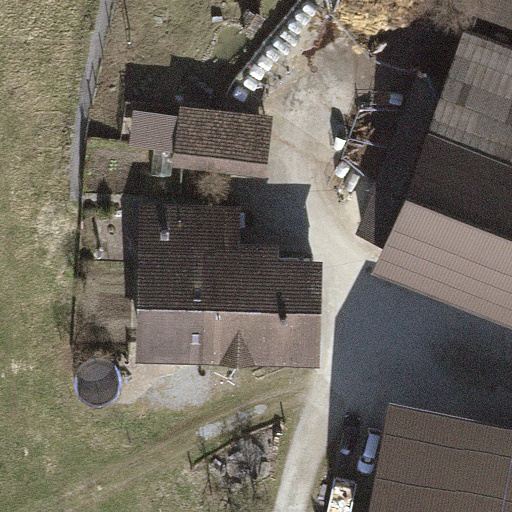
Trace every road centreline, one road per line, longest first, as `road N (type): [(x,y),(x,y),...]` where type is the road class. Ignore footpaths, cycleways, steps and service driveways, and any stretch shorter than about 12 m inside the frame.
road 1 (track): [(49,511),(333,390),(377,332),(454,338),(511,356)]
road 2 (track): [(377,332),(328,240),(289,198),(285,146)]
road 3 (track): [(333,390),(323,489),(310,511)]
